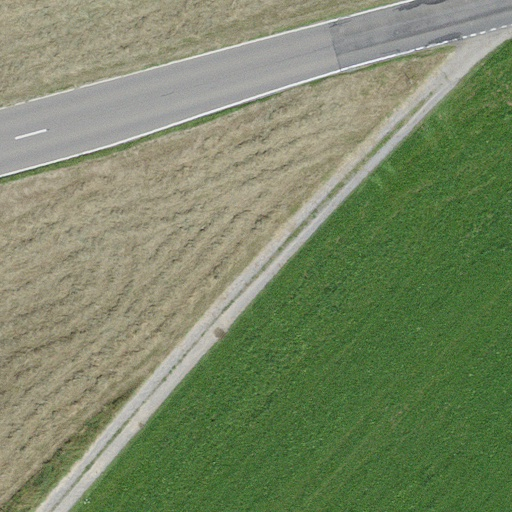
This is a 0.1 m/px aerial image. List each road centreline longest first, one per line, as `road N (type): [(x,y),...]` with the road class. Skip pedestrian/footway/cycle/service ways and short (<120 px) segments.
road 1 (track): [(511,5),(324,200),(51,511)]
road 2 (unclassified): [(0,138),(503,0)]
